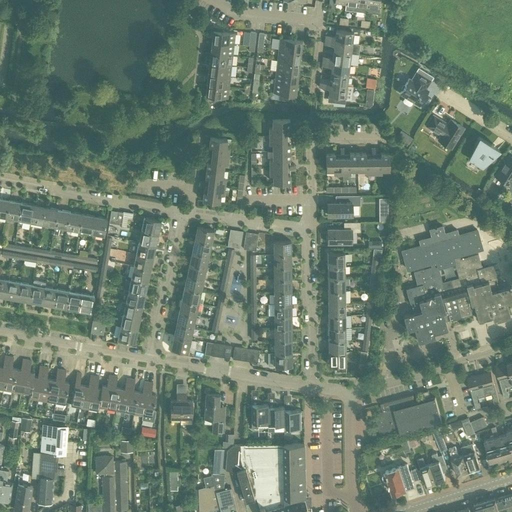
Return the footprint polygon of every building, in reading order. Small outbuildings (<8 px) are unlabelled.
[(346,4),(346,0),(329,0),(328,8),(334,8),(335,3),(345,4),(346,4)] [(356,11),(356,0),(346,0),(346,4),(345,4),(345,10),(356,11)] [(366,13),(367,0),(356,0),(356,11),(366,13)] [(380,8),(378,8),(379,0),(367,0),(366,13),(379,14),(380,8)] [(325,40),(352,43),(353,31),(336,29),(335,36),(325,35),(325,40)] [(234,44),(235,33),(213,30),(212,41),(234,44)] [(301,52),(302,41),(280,38),(279,49),(301,52)] [(351,53),(352,43),(325,40),(324,44),(334,45),(333,51),(351,53)] [(232,55),(234,44),(212,41),(210,52),(232,55)] [(299,62),(301,52),(279,49),(277,60),(299,62)] [(351,54),(351,53),(333,51),(333,57),(323,56),(322,61),(349,64),(354,65),(355,54),(351,54)] [(231,65),(232,55),(210,52),(209,63),(231,65)] [(298,73),(299,62),(277,60),(276,71),(298,73)] [(348,75),(349,64),(322,61),(321,66),(331,67),(331,73),(348,75)] [(230,76),(231,65),(209,63),(208,73),(230,76)] [(297,84),(298,73),(276,71),(275,81),(297,84)] [(423,92),(430,80),(416,72),(411,80),(409,78),(405,85),(403,86),(401,88),(401,91),(400,93),(405,96),(403,101),(403,102),(409,106),(411,105),(413,101),(419,104),(420,102),(422,102),(424,99),(423,97),(425,93),(423,92)] [(229,87),(230,76),(208,73),(207,84),(229,87)] [(347,86),(348,75),(331,73),(330,79),(320,78),(319,82),(347,86)] [(367,78),(365,88),(375,89),(376,79),(367,78)] [(295,95),(297,84),(275,81),(273,92),(279,93),(278,99),(287,100),(288,94),(295,95)] [(351,100),(352,86),(347,86),(319,82),(319,87),(329,88),(328,95),(334,96),(333,102),(345,104),(345,100),(351,100)] [(227,98),(229,87),(207,84),(205,95),(227,98)] [(451,119),(448,124),(433,115),(426,126),(441,135),(438,139),(451,147),(463,127),(451,119)] [(286,128),(290,128),(289,119),(272,119),(272,127),(269,127),(269,144),(273,144),(273,151),(290,151),(290,143),(286,143),(286,137),(295,137),(295,134),(286,134),(286,128)] [(417,136),(422,139),(428,130),(422,127),(417,136)] [(408,146),(414,137),(407,133),(402,143),(408,146)] [(494,154),(499,149),(478,136),(469,159),(482,167),(494,154)] [(226,147),(227,139),(210,137),(209,146),(212,146),(212,152),(203,151),(203,154),(211,155),(210,161),(207,160),(206,168),(223,171),(224,163),(227,164),(229,147),(226,147)] [(380,156),(375,156),(375,147),(371,147),(372,156),(366,156),(366,153),(357,153),(358,170),(365,170),(365,173),(381,173),(381,170),(389,170),(389,153),(380,153),(380,156)] [(349,156),(343,156),(343,148),(340,148),(340,156),(335,156),(334,153),(326,153),(326,170),(334,170),(334,174),(350,173),(350,170),(358,170),(357,153),(349,153),(349,156)] [(286,159),(290,159),(290,151),(273,151),(273,158),(269,158),(269,175),(273,175),(273,183),(290,182),(290,174),(287,174),(287,168),(295,168),(295,165),(287,165),(286,159)] [(511,157),(508,155),(495,175),(498,177),(499,180),(505,183),(507,183),(511,185),(511,157)] [(222,178),(223,171),(206,168),(205,177),(209,177),(208,183),(199,182),(199,185),(207,186),(207,192),(203,191),(202,200),(219,202),(220,194),(224,195),(226,178),(222,178)] [(327,215),(328,215),(336,215),(336,216),(344,216),(344,215),(352,215),(352,206),(360,205),(360,195),(335,195),(335,202),(327,202),(327,215)] [(389,220),(389,196),(380,196),(380,220),(389,220)] [(0,215),(6,217),(10,200),(0,198),(0,215)] [(18,219),(22,202),(10,200),(6,217),(18,219)] [(30,222),(34,205),(22,202),(18,219),(17,224),(22,225),(23,220),(30,222)] [(43,224),(46,207),(34,205),(30,222),(43,224)] [(55,226),(58,209),(46,207),(43,224),(55,226)] [(67,228),(70,211),(58,209),(55,226),(67,228)] [(115,224),(118,211),(112,210),(109,223),(115,224)] [(79,231),(82,214),(70,211),(67,228),(79,231)] [(124,211),(124,212),(118,211),(115,224),(122,225),(126,226),(128,218),(132,218),(133,213),(124,211)] [(91,233),(94,216),(82,214),(79,231),(91,233)] [(94,216),(91,233),(104,235),(107,218),(94,216)] [(141,229),(158,233),(161,220),(144,217),(141,229)] [(328,243),(345,243),(352,243),(352,229),(360,229),(360,222),(344,222),(344,229),(328,229),(328,243)] [(194,238),(212,242),(214,230),(197,226),(194,238)] [(478,253),(460,258),(459,254),(482,248),(477,229),(458,235),(457,229),(452,231),(452,233),(445,235),(442,226),(436,227),(446,264),(454,262),(459,277),(451,280),(461,317),(473,314),(472,312),(476,310),(479,320),(492,316),(494,320),(510,316),(507,302),(511,300),(511,294),(509,286),(497,289),(496,285),(494,279),(498,278),(495,268),(480,272),(479,268),(482,267),(478,253)] [(438,266),(446,264),(436,227),(430,229),(432,238),(425,240),(424,238),(419,240),(421,245),(402,250),(407,269),(430,262),(431,267),(413,272),(417,285),(406,289),(410,303),(413,302),(415,308),(416,312),(403,315),(408,330),(414,328),(418,342),(435,337),(434,332),(448,328),(445,319),(449,318),(450,320),(461,317),(451,280),(443,282),(438,266)] [(156,245),(158,233),(141,229),(139,241),(156,245)] [(235,242),(237,230),(230,229),(228,241),(235,242)] [(241,243),(243,231),(237,230),(235,242),(241,243)] [(250,245),(252,232),(246,231),(244,244),(250,245)] [(256,246),(258,233),(252,232),(250,245),(256,246)] [(209,254),(212,242),(194,238),(192,250),(209,254)] [(153,257),(156,245),(139,241),(136,253),(153,257)] [(273,254),(291,254),(291,241),(273,241),(273,254)] [(207,266),(209,254),(192,250),(189,262),(207,266)] [(150,269),(153,257),(136,253),(133,265),(150,269)] [(328,265),(345,265),(345,253),(327,253),(328,265)] [(273,266),(291,266),(291,254),(273,254),(273,266)] [(230,271),(232,259),(226,258),(224,270),(230,271)] [(110,268),(107,267),(108,262),(103,261),(101,271),(106,272),(109,273),(110,268)] [(204,278),(207,266),(189,262),(187,274),(204,278)] [(148,281),(150,269),(133,265),(131,277),(148,281)] [(328,277),(345,277),(345,265),(328,265),(328,277)] [(274,279),(291,279),(291,266),(273,266),(274,279)] [(227,283),(230,271),(224,270),(221,282),(227,283)] [(201,290),(204,278),(187,274),(184,286),(201,290)] [(145,293),(148,281),(131,277),(128,289),(145,293)] [(328,290),(345,290),(345,277),(328,277),(328,290)] [(274,291),(292,291),(291,279),(274,279),(274,291)] [(17,299),(20,282),(8,280),(5,297),(17,299)] [(45,286),(44,286),(45,282),(33,280),(33,284),(32,284),(29,301),(42,304),(45,286)] [(29,301),(32,284),(20,282),(17,299),(29,301)] [(225,295),(227,283),(221,282),(219,294),(225,295)] [(53,306),(57,288),(45,286),(42,304),(53,306)] [(199,299),(201,290),(184,286),(181,298),(199,302),(199,303),(202,304),(203,299),(199,299)] [(66,308),(69,291),(57,288),(53,306),(66,308)] [(143,305),(145,293),(128,289),(128,290),(124,289),(123,294),(127,294),(126,301),(143,305)] [(328,302),(345,302),(345,290),(328,290),(328,302)] [(78,310),(81,293),(69,291),(66,308),(78,310)] [(274,304),(292,303),(292,291),(274,291),(274,304)] [(81,293),(78,310),(91,312),(94,295),(81,293)] [(222,307),(225,295),(219,294),(216,306),(222,307)] [(197,311),(199,303),(199,302),(181,298),(179,310),(196,314),(196,315),(199,316),(200,312),(197,311)] [(126,301),(125,302),(122,301),(121,306),(124,307),(123,313),(140,317),(143,305),(126,301)] [(328,314),(345,314),(345,302),(328,302),(328,314)] [(274,316),(292,316),(292,303),(274,304),(274,316)] [(220,319),(222,307),(216,306),(214,318),(220,319)] [(95,308),(93,320),(97,321),(97,317),(102,317),(103,310),(95,308)] [(193,327),(196,315),(196,314),(179,310),(176,323),(193,327)] [(137,329),(140,317),(123,313),(120,326),(137,329)] [(328,327),(346,327),(345,314),(328,314),(328,327)] [(274,328),(292,328),(292,316),(274,316),(274,328)] [(217,332),(220,319),(214,318),(211,331),(217,332)] [(99,321),(97,321),(93,320),(91,332),(97,333),(99,321)] [(103,335),(105,322),(99,321),(97,333),(103,335)] [(191,339),(193,327),(176,323),(173,336),(191,339)] [(135,342),(137,329),(120,326),(117,338),(135,342)] [(328,339),(346,339),(346,327),(328,327),(328,339)] [(274,341),(292,341),(292,328),(274,328),(274,341)] [(188,352),(191,339),(173,336),(171,348),(188,352)] [(328,352),(346,352),(346,339),(328,339),(328,352)] [(274,353),(292,353),(292,341),(274,341),(274,353)] [(211,355),(213,343),(207,342),(205,354),(211,355)] [(259,350),(257,350),(257,342),(250,342),(249,349),(253,349),(252,355),(258,356),(259,350)] [(217,356),(219,344),(215,343),(213,343),(211,355),(217,356)] [(223,357),(225,345),(219,344),(217,356),(223,357)] [(230,358),(232,346),(225,345),(223,357),(230,358)] [(239,360),(241,347),(235,346),(233,359),(239,360)] [(245,361),(247,348),(241,347),(239,360),(245,361)] [(253,349),(249,349),(247,348),(245,361),(257,363),(258,356),(252,355),(253,349)] [(366,364),(367,352),(361,351),(359,363),(366,364)] [(335,372),(346,372),(346,352),(328,352),(329,365),(334,365),(335,372)] [(275,366),(292,366),(292,353),(274,353),(270,353),(270,358),(274,358),(275,366)] [(0,387),(3,388),(9,356),(5,355),(3,366),(0,365),(0,387)] [(11,368),(13,357),(9,356),(3,388),(12,389),(16,369),(11,368)] [(21,391),(27,359),(22,359),(20,370),(16,369),(12,389),(21,391)] [(29,371),(31,360),(27,359),(21,391),(29,393),(34,376),(34,372),(29,371)] [(511,380),(508,366),(504,366),(504,364),(496,366),(502,388),(504,397),(509,396),(508,391),(507,391),(505,387),(511,385),(511,380)] [(38,398),(44,366),(40,365),(38,376),(34,376),(29,393),(29,396),(38,398)] [(46,378),(48,367),(44,366),(38,398),(47,399),(51,379),(46,378)] [(56,401),(62,370),(57,369),(55,380),(51,379),(47,399),(56,401)] [(64,381),(66,370),(62,370),(56,401),(65,403),(69,382),(64,381)] [(497,393),(491,371),(483,373),(483,375),(480,376),(485,396),(493,394),(494,398),(493,398),(494,403),(499,402),(497,393)] [(79,384),(81,373),(77,372),(71,404),(80,405),(84,385),(79,384)] [(107,407),(113,375),(108,374),(106,385),(101,384),(101,388),(98,405),(107,407)] [(89,407),(95,376),(90,375),(88,386),(84,385),(80,405),(89,407)] [(115,387),(117,376),(113,375),(107,407),(116,408),(120,388),(115,387)] [(480,376),(476,377),(475,375),(467,377),(473,399),(476,408),(481,407),(479,402),(478,402),(477,398),(485,396),(480,376)] [(97,387),(99,376),(95,376),(89,407),(98,409),(98,405),(101,388),(97,387)] [(124,410),(130,378),(126,378),(124,389),(120,388),(116,408),(124,410)] [(133,390),(135,379),(130,378),(124,410),(133,412),(137,391),(133,390)] [(142,413),(148,382),(144,381),(142,392),(137,391),(133,412),(142,413)] [(153,409),(155,394),(150,393),(152,383),(148,382),(142,413),(141,419),(153,421),(155,410),(153,409)] [(275,400),(275,391),(268,391),(267,400),(275,400)] [(181,418),(181,393),(176,393),(176,400),(170,400),(170,417),(181,418)] [(192,424),(192,418),(192,400),(186,400),(186,393),(181,393),(181,418),(181,424),(192,424)] [(219,410),(220,394),(206,394),(204,418),(213,418),(212,431),(223,432),(225,410),(219,410)] [(435,396),(415,402),(413,394),(381,404),(383,411),(375,414),(377,422),(375,422),(377,430),(379,430),(382,438),(442,421),(435,396)] [(268,404),(258,404),(258,401),(251,401),(252,428),(268,428),(268,404)] [(284,407),(275,407),(275,404),(268,404),(268,428),(268,431),(274,431),(274,425),(284,425),(284,407)] [(301,409),(291,409),(291,407),(284,407),(284,425),(284,434),(291,434),(291,428),(301,427),(301,409)] [(54,411),(53,417),(67,419),(68,414),(54,411)] [(32,419),(22,417),(20,430),(30,432),(32,419)] [(487,424),(484,417),(483,417),(470,422),(474,431),(487,425),(487,424)] [(94,426),(95,420),(87,418),(86,424),(86,425),(94,427),(94,426)] [(474,431),(470,422),(469,419),(463,422),(468,435),(475,432),(474,431)] [(18,421),(12,420),(10,434),(16,435),(18,421)] [(40,452),(55,453),(64,454),(66,426),(42,425),(40,452)] [(511,449),(508,434),(507,434),(498,436),(495,427),(492,428),(494,437),(484,440),(490,462),(498,460),(498,457),(500,457),(502,463),(504,462),(503,456),(505,455),(506,458),(511,455),(511,449)] [(155,430),(141,428),(140,434),(154,436),(155,430)] [(422,440),(429,437),(427,432),(420,435),(422,440)] [(441,452),(447,449),(441,433),(434,435),(441,452)] [(410,447),(417,445),(413,436),(407,439),(410,447)] [(410,447),(407,439),(400,441),(405,453),(411,451),(410,447)] [(132,452),(132,440),(120,440),(120,452),(132,452)] [(308,511),(304,497),(305,497),(304,443),(233,444),(229,447),(227,450),(225,469),(235,471),(245,501),(256,498),(260,511),(308,511)] [(464,454),(469,471),(481,467),(472,443),(466,445),(468,453),(464,454)] [(469,471),(464,454),(459,456),(455,447),(449,449),(458,475),(469,471)] [(220,511),(215,491),(223,489),(225,469),(227,450),(212,448),(209,472),(211,473),(211,475),(203,477),(206,487),(198,489),(199,511),(205,511),(209,511),(220,511)] [(39,460),(40,452),(33,452),(31,478),(38,478),(38,476),(39,468),(39,460)] [(39,460),(55,461),(55,453),(40,452),(39,460)] [(446,479),(444,472),(449,471),(443,454),(439,456),(437,453),(432,454),(435,462),(430,464),(437,482),(446,479)] [(126,461),(112,461),(112,456),(95,456),(96,473),(104,472),(104,475),(102,476),(103,511),(113,511),(114,510),(127,510),(126,461)] [(437,482),(430,464),(425,465),(423,458),(418,459),(427,485),(437,482)] [(54,469),(55,461),(39,460),(39,468),(54,469)] [(406,489),(414,486),(407,464),(385,471),(386,473),(384,474),(382,476),(383,479),(386,481),(388,480),(393,493),(394,493),(396,495),(400,494),(401,491),(406,489)] [(54,477),(54,469),(39,468),(38,476),(54,477)] [(414,480),(421,478),(417,468),(411,470),(414,480)] [(7,482),(9,471),(4,470),(0,491),(0,498),(9,500),(12,483),(7,482)] [(178,490),(178,470),(169,470),(170,491),(178,490)] [(52,502),(54,477),(38,476),(38,478),(37,501),(52,502)] [(29,511),(33,486),(18,484),(14,510),(29,511)] [(215,491),(220,511),(236,511),(230,487),(223,489),(215,491)] [(499,511),(509,511),(504,496),(496,499),(499,511)] [(499,511),(496,499),(496,498),(485,501),(488,511),(499,511)] [(488,511),(485,501),(474,505),(476,511),(473,511),(488,511)] [(89,511),(102,511),(102,502),(88,502),(89,511)]
